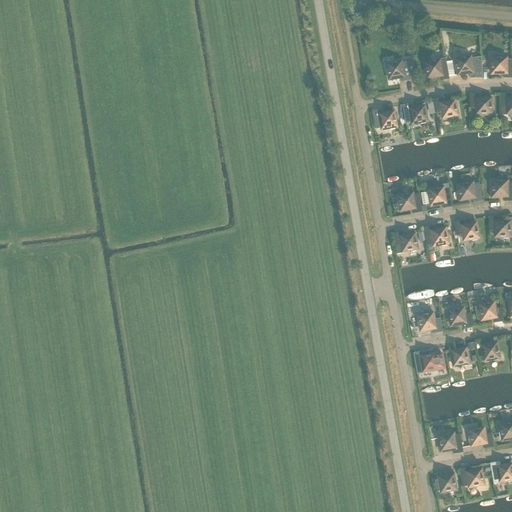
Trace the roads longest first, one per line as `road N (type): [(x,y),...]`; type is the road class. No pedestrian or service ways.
road 1 (unclassified): [(367,292),(317,0)]
road 2 (unclassified): [(405,511),(367,292)]
road 3 (residential): [(358,109),(511,85)]
road 4 (residential): [(379,228),(511,208)]
road 5 (unclassified): [(511,16),(383,0)]
road 6 (residential): [(379,228),(358,109)]
